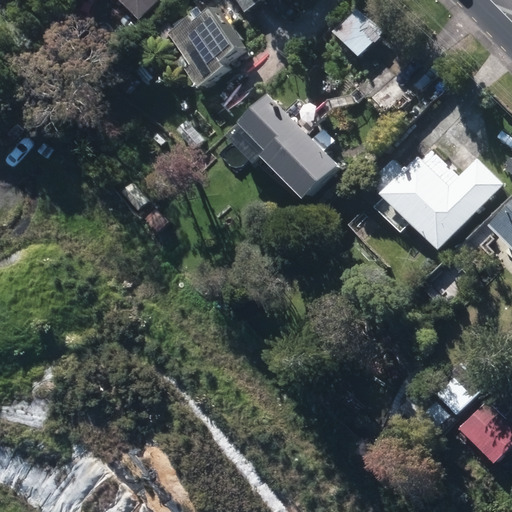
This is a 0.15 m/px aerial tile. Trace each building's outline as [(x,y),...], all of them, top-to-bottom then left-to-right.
[(117,0),(142,23),(164,0),(117,0)] [(237,0),(247,16),(270,0),(237,0)] [(186,72),(199,90),(227,71),(223,65),(240,53),(212,13),(205,18),(199,10),(189,16),(192,21),(169,36),(191,69),(186,72)] [(335,36),(361,60),(384,35),(359,11),(335,36)] [(365,103),(393,130),(420,104),(393,76),(365,103)] [(265,161),(308,204),(342,169),(269,97),(241,125),(245,129),(235,139),(250,154),(261,144),(271,154),(265,161)] [(372,184),(441,253),(507,188),(479,161),(460,180),(433,153),(423,164),(420,161),(406,174),(395,162),(372,184)] [(511,208),(491,230),(511,251),(511,208)] [(147,222),(162,237),(173,225),(158,211),(147,222)] [(439,400),(454,416),(469,403),(471,405),(487,391),(470,372),(439,400)] [(423,422),(434,434),(450,419),(427,395),(407,415),(418,427),(423,422)] [(468,442),(494,467),(511,449),(511,397),(498,412),(489,403),(453,438),(463,448),(468,442)] [(371,447),(377,454),(395,437),(389,431),(371,447)]
